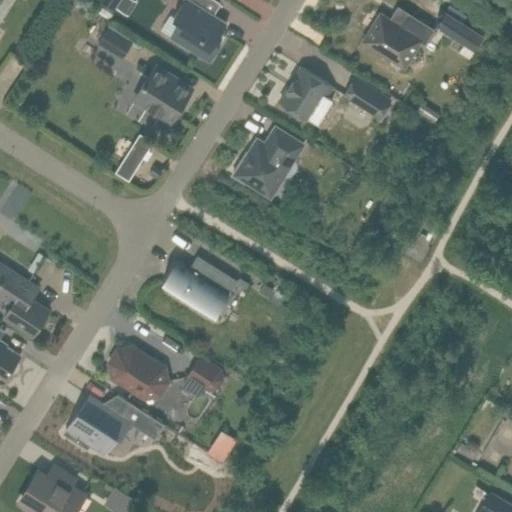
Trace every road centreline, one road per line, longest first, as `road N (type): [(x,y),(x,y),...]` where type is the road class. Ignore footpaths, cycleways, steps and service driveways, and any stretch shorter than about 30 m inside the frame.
road 1 (residential): [(0,462),(145,229)]
road 2 (residential): [(145,229),(292,0)]
road 3 (residential): [(145,229),(0,136)]
